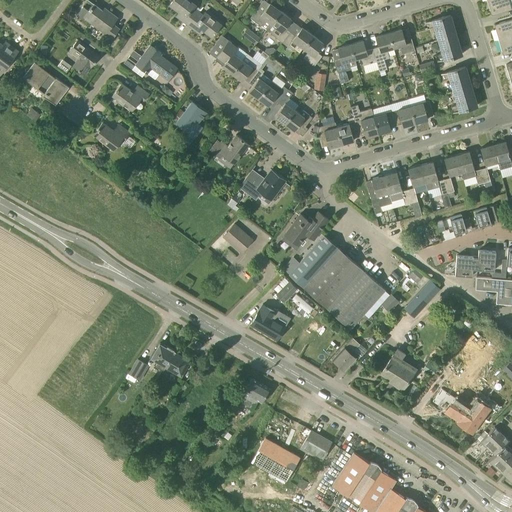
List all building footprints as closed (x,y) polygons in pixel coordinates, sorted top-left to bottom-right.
[(102,10),(88,0),(87,0),(93,4),(88,10),(83,6),(78,13),(80,15),(78,17),(84,21),(85,19),(112,39),(120,29),(113,24),(118,18),(104,8),(102,10)] [(188,25),(198,12),(193,8),(195,5),(188,0),(173,0),(170,5),(179,12),(176,16),(188,25)] [(486,0),(491,15),(511,9),(508,0),(486,0)] [(271,24),(280,11),(270,3),(263,12),(258,7),(250,18),(261,26),(261,25),(267,29),(271,24)] [(280,11),(271,24),(276,28),(272,34),(282,42),(290,32),(285,27),(291,19),(280,11)] [(202,15),(198,12),(188,25),(199,33),(202,29),(212,37),(221,25),(205,12),(202,15)] [(436,30),(453,25),(450,15),(426,22),(427,28),(434,26),(436,30)] [(511,19),(494,25),(499,40),(511,35),(511,19)] [(438,39),(456,34),(453,25),(436,30),(438,39)] [(303,47),(312,35),(302,27),(295,36),(290,32),(282,42),(293,50),(298,43),(303,47)] [(255,44),(260,38),(247,28),(242,34),(255,44)] [(413,46),(410,34),(408,28),(407,28),(410,38),(404,39),(401,29),(389,33),(393,48),(393,47),(400,46),(402,54),(415,50),(414,47),(413,46)] [(416,32),(410,33),(414,45),(419,44),(420,44),(416,32)] [(379,71),(387,68),(384,59),(389,58),(387,50),(393,48),(389,33),(376,36),(379,47),(373,49),(376,61),(379,71)] [(441,49),(459,44),(456,34),(438,39),(441,49)] [(316,52),(323,43),(312,35),(303,47),(303,48),(308,52),(304,58),(314,66),(322,56),(316,52)] [(503,55),(511,52),(511,35),(499,40),(503,55)] [(232,74),(242,60),(233,52),(237,47),(232,43),(233,41),(227,37),(223,42),(226,45),(215,59),(223,65),(222,66),(232,74)] [(87,38),(84,41),(94,49),(97,45),(87,38)] [(91,68),(100,56),(78,39),(69,51),(78,58),(73,66),(85,75),(90,67),(91,68)] [(361,57),(364,65),(376,61),(373,49),(366,51),(363,40),(350,44),(355,59),(361,57)] [(2,46),(0,44),(0,74),(18,51),(12,46),(10,48),(4,43),(2,46)] [(341,83),(349,81),(346,70),(351,69),(348,61),(355,59),(350,44),(338,48),(341,58),(334,60),(341,83)] [(437,61),(462,54),(459,44),(441,49),(442,53),(435,55),(437,61)] [(41,45),(40,54),(47,54),(48,46),(41,45)] [(177,68),(160,55),(161,53),(150,45),(136,64),(147,73),(151,67),(168,80),(177,68)] [(259,67),(262,64),(256,60),(247,53),(242,60),(232,74),(242,81),(243,79),(248,82),(259,67)] [(421,72),(436,68),(433,60),(419,64),(421,72)] [(55,78),(34,63),(23,77),(44,93),(42,95),(56,105),(56,104),(65,92),(65,93),(69,87),(56,77),(55,78)] [(258,98),(269,85),(272,80),(262,73),(264,71),(259,67),(262,64),(259,67),(248,82),(253,86),(248,91),(258,98)] [(451,81),(468,76),(465,66),(441,73),(443,80),(450,78),(451,81)] [(408,68),(401,69),(403,76),(410,74),(408,68)] [(454,91),(471,86),(468,76),(451,81),(454,91)] [(297,78),(294,82),(300,86),(303,82),(297,78)] [(283,85),(281,88),(272,80),(269,85),(258,98),(268,106),(273,99),(278,102),(288,89),(283,85)] [(133,91),(122,83),(112,95),(132,110),(141,98),(144,101),(149,94),(137,85),(133,91)] [(275,116),(284,123),(295,110),(285,102),(293,93),(290,90),(294,84),(293,84),(288,89),(278,102),(282,106),(275,116)] [(165,85),(161,90),(166,94),(167,94),(170,89),(165,85)] [(339,86),(331,89),(334,97),(341,95),(339,86)] [(456,101),(474,96),(471,86),(454,91),(456,101)] [(433,115),(429,100),(428,96),(424,97),(425,101),(410,106),(415,123),(428,119),(426,115),(432,113),(433,115)] [(452,113),(477,106),(474,96),(456,101),(458,104),(450,106),(452,113)] [(194,110),(189,107),(193,102),(192,101),(178,120),(186,127),(181,134),(191,142),(202,127),(197,123),(206,112),(197,105),(194,110)] [(415,123),(410,106),(392,111),(396,126),(395,124),(401,122),(403,126),(415,123)] [(32,107),(26,114),(36,122),(42,114),(32,107)] [(396,126),(392,111),(391,107),(385,108),(386,113),(373,116),(378,133),(391,130),(390,125),(395,124),(396,126)] [(355,121),(359,136),(359,134),(364,132),(366,137),(378,133),(373,116),(371,108),(360,111),(352,113),(355,121)] [(180,109),(175,115),(179,118),(184,112),(180,109)] [(307,113),(302,109),(299,113),(295,110),(284,123),(294,131),(296,129),(300,132),(300,133),(303,135),(308,128),(305,126),(312,117),(307,114),(307,113)] [(359,136),(355,121),(337,127),(335,122),(341,144),(354,140),(353,136),(358,134),(359,136)] [(113,130),(102,122),(97,129),(98,130),(94,135),(114,150),(123,138),(125,140),(130,133),(118,124),(113,130)] [(341,144),(335,122),(318,127),(317,132),(322,147),(321,145),(327,143),(329,147),(341,144)] [(234,163),(249,144),(236,135),(228,145),(222,141),(221,142),(218,140),(210,150),(220,157),(223,154),(234,163)] [(510,158),(505,141),(493,144),(498,161),(500,169),(511,166),(511,167),(511,160),(510,158)] [(485,165),(498,161),(493,144),(480,148),(485,165)] [(478,184),(484,183),(480,169),(475,171),(474,168),(469,151),(457,154),(461,172),(465,186),(477,183),(478,184)] [(449,175),(461,172),(457,154),(444,158),(449,175)] [(448,193),(444,179),(438,181),(437,179),(438,178),(433,161),(420,165),(425,182),(429,197),(441,193),(441,195),(445,208),(451,206),(449,198),(448,193)] [(251,172),(253,169),(255,166),(255,165),(241,184),(242,184),(248,189),(245,192),(256,200),(260,193),(270,200),(272,198),(284,182),(289,186),(290,185),(270,171),(265,178),(261,183),(256,179),(257,177),(251,172)] [(412,186),(425,182),(420,165),(408,168),(412,186)] [(484,183),(490,181),(487,167),(480,169),(484,183)] [(402,191),(401,189),(397,171),(384,175),(391,201),(403,198),(405,205),(412,203),(408,189),(402,191)] [(375,213),(382,211),(380,206),(392,203),(391,201),(384,175),(371,179),(372,181),(366,183),(371,200),(375,213)] [(444,179),(448,193),(453,191),(454,191),(450,178),(444,179)] [(412,203),(418,201),(414,188),(408,189),(412,203)] [(234,194),(226,204),(236,211),(239,207),(235,204),(240,198),(237,196),(234,194)] [(494,221),(500,220),(496,204),(490,206),(494,221)] [(420,205),(413,207),(415,214),(422,212),(420,205)] [(490,223),(486,207),(474,210),(479,226),(490,223)] [(314,239),(329,219),(318,211),(311,221),(300,214),(285,234),(282,238),(296,250),(308,235),(314,239)] [(466,230),(464,224),(463,220),(461,214),(449,217),(454,233),(466,230)] [(242,253),(254,239),(235,223),(223,236),(242,253)] [(350,328),(385,289),(324,234),(324,235),(289,274),(326,306),(326,307),(350,328)] [(421,237),(414,239),(416,245),(423,243),(421,237)] [(456,255),(455,274),(472,276),(473,268),(477,268),(477,269),(494,270),(495,251),(478,250),(478,257),(478,258),(473,257),(456,255)] [(414,268),(408,275),(417,283),(423,276),(414,268)] [(511,279),(476,276),(475,289),(497,291),(496,303),(511,304),(511,279)] [(284,301),(297,288),(290,281),(282,288),(277,293),(276,294),(284,301)] [(278,284),(273,289),(277,293),(282,288),(278,284)] [(415,312),(430,296),(422,288),(407,304),(415,312)] [(389,312),(399,301),(391,293),(381,304),(389,312)] [(275,312),(263,304),(259,310),(251,324),(277,340),(285,325),(272,317),(275,312)] [(352,337),(333,359),(344,369),(355,357),(358,353),(354,349),(359,343),(352,337)] [(167,347),(159,343),(151,355),(159,360),(156,365),(163,369),(162,371),(163,370),(165,365),(166,366),(175,350),(174,350),(167,346),(167,347)] [(181,375),(189,360),(174,351),(175,350),(166,366),(165,365),(163,370),(162,371),(167,374),(170,369),(181,375)] [(402,390),(414,372),(417,368),(401,357),(401,358),(393,354),(381,373),(396,382),(395,385),(402,390)] [(140,379),(148,365),(138,358),(129,373),(140,379)] [(428,361),(423,368),(432,375),(437,369),(428,361)] [(506,374),(511,367),(511,363),(509,361),(502,370),(506,374)] [(453,416),(467,425),(469,426),(468,428),(473,431),(482,417),(485,418),(496,401),(459,376),(448,393),(441,389),(432,402),(453,416)] [(236,402),(240,404),(252,411),(259,399),(262,401),(270,388),(251,377),(243,391),(236,402)] [(224,416),(232,405),(226,401),(218,411),(224,416)] [(511,452),(504,445),(509,440),(494,426),(480,441),(494,455),(489,460),(511,481),(511,452)] [(322,460),(332,442),(311,430),(304,443),(295,438),(289,449),(298,454),(301,448),(322,460)] [(369,462),(354,452),(332,485),(373,511),(427,511),(417,505),(418,504),(406,496),(405,497),(391,488),(396,479),(381,470),(382,468),(369,461),(369,462)] [(301,478),(297,486),(304,489),(308,481),(301,478)]
